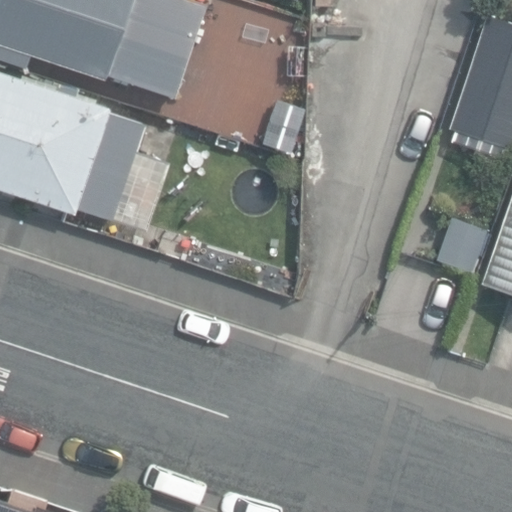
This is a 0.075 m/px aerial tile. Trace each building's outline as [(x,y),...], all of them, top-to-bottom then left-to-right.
[(106,72),(180,98),(193,60),(167,51),(181,12),(161,4),(162,0),(0,0),(0,40),(103,78),(106,72)] [(443,127),(507,148),(511,133),(511,21),(481,11),(443,127)] [(0,186),(74,211),(109,106),(0,70),(0,186)] [(274,143),(302,144),(303,94),(275,93),(274,143)] [(110,109),(78,210),(110,220),(142,119),(110,109)] [(511,163),(474,281),(511,293),(511,163)] [(431,257),(469,270),(483,226),(446,213),(431,257)] [(69,511),(44,504),(45,499),(12,488),(8,501),(0,498),(0,511),(69,511)]
